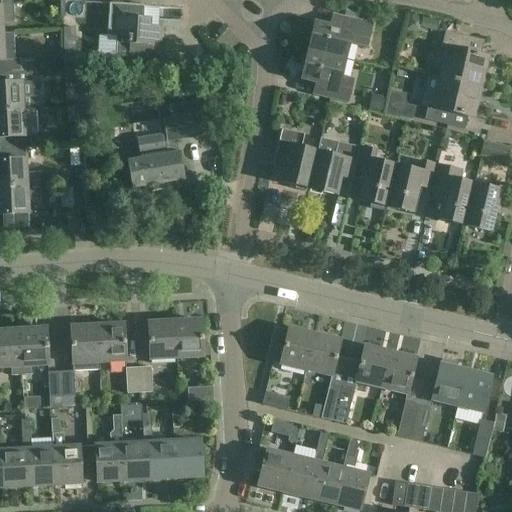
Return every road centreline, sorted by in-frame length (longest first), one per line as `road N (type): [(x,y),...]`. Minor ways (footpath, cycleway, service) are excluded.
road 1 (residential): [(502,340),(232,274)]
road 2 (residential): [(232,274),(264,26)]
road 3 (residential): [(232,274),(162,262),(0,267)]
road 4 (residential): [(455,460),(235,404)]
road 5 (residential): [(235,404),(232,274)]
